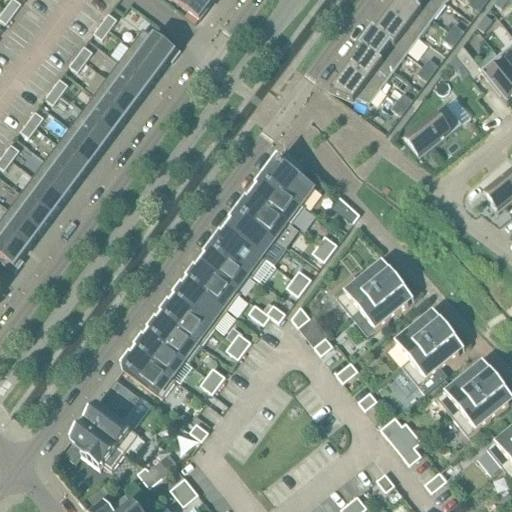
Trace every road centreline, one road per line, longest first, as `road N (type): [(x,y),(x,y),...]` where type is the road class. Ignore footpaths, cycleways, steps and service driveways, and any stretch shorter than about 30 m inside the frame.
road 1 (residential): [(19,471),(370,0)]
road 2 (residential): [(215,55),(0,348)]
road 3 (residential): [(511,378),(366,217)]
road 4 (residential): [(511,256),(447,209),(444,196),(511,136)]
